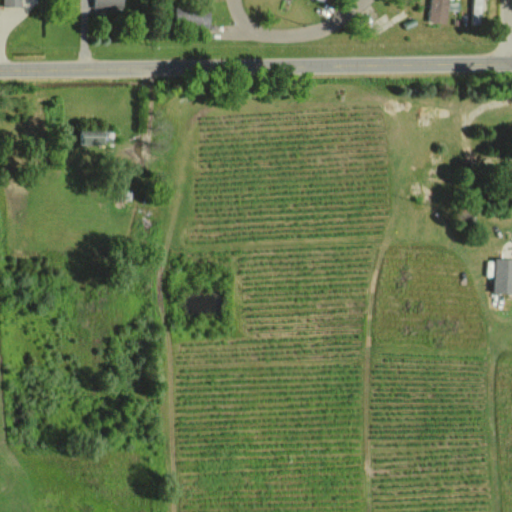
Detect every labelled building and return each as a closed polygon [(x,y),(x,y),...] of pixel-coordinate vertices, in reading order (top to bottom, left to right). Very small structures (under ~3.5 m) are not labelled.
[(429,0),(428,22),(446,23),(448,0),(429,0)] [(472,0),(472,24),(481,24),(481,0),(472,0)] [(174,25),(208,29),(211,11),(176,7),(174,25)] [(80,143),(104,144),(104,129),(80,128),(80,143)] [(511,257),(494,257),(493,291),(511,292),(511,257)]
